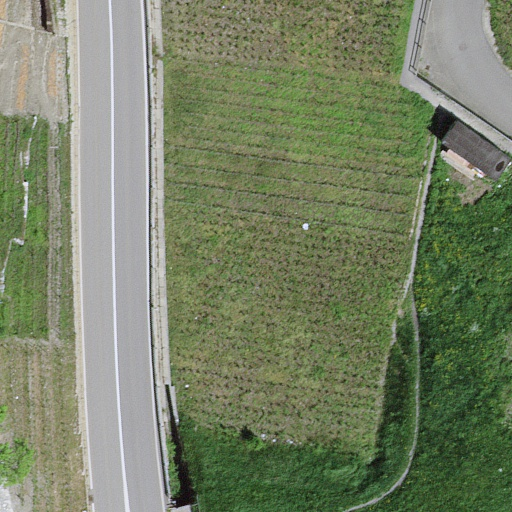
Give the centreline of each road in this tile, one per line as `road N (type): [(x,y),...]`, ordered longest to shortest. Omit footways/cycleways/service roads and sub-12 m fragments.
road 1 (secondary): [(111,0),(112,274),(129,511)]
road 2 (residential): [(461,0),(477,78),(511,110)]
